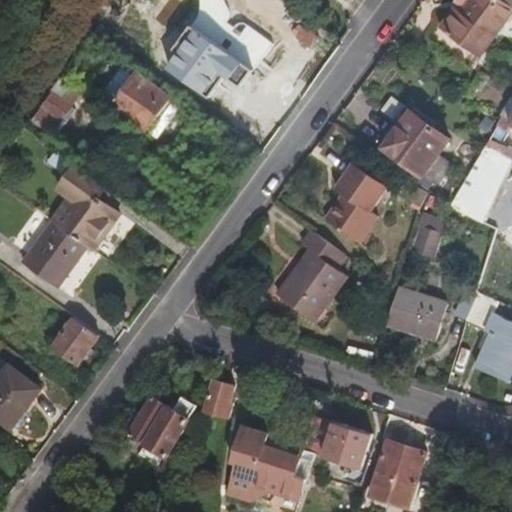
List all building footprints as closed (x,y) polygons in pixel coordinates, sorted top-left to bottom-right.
[(481,58),(511,16),(511,7),(502,0),(455,0),(451,6),(456,10),(442,29),(481,58)] [(251,69),(281,29),(243,1),(214,42),(240,62),(251,69)] [(214,97),(240,62),(214,42),(193,26),(167,62),(214,97)] [(125,88),(137,72),(125,65),(114,79),(125,88)] [(145,130),(170,97),(137,72),(125,88),(114,79),(112,78),(99,96),(145,130)] [(62,120),(84,91),(65,77),(42,106),(62,120)] [(248,118),(225,101),(215,115),(238,132),(248,118)] [(63,121),(62,120),(43,107),(33,120),(53,135),(63,121)] [(413,110),(386,148),(419,172),(426,176),(434,182),(437,185),(452,163),(441,155),(452,139),(413,110)] [(485,133),(494,122),(485,115),(476,126),(485,133)] [(511,152),(489,140),(486,145),(511,159),(511,152)] [(507,175),(511,164),(511,159),(486,145),(478,160),(507,175)] [(485,225),(507,175),(478,160),(450,208),(485,225)] [(120,215),(104,203),(113,191),(77,164),(66,178),(78,187),(52,220),(55,222),(90,248),(94,251),(120,215)] [(377,220),(369,214),(386,191),(354,167),(335,190),(344,197),(325,221),(359,246),(377,220)] [(426,176),(419,172),(414,180),(429,190),(434,182),(426,176)] [(423,214),(430,194),(419,186),(410,192),(422,217),(423,214)] [(438,200),(431,195),(427,205),(435,209),(438,200)] [(422,217),(412,248),(437,256),(444,234),(443,233),(447,221),(423,214),(422,217)] [(90,248),(55,222),(25,262),(56,285),(76,259),(80,262),(90,248)] [(313,325),(346,280),(335,271),(346,257),(310,231),(299,246),(308,253),(276,296),(313,325)] [(453,277),(478,285),(489,251),(464,243),(453,277)] [(438,342),(449,307),(398,291),(398,293),(387,327),(438,342)] [(468,319),(475,296),(466,291),(456,314),(468,319)] [(510,385),(511,381),(511,324),(508,324),(495,314),(498,305),(475,294),(475,296),(468,319),(466,324),(491,336),(476,371),(510,385)] [(81,366),(102,335),(75,316),(53,347),(81,366)] [(27,410),(42,389),(9,365),(0,376),(0,422),(12,431),(15,426),(27,410)] [(222,419),(232,388),(212,381),(202,413),(222,419)] [(143,446),(168,409),(166,407),(152,398),(127,436),(143,446)] [(164,459),(196,407),(181,398),(173,412),(168,409),(143,446),(164,459)] [(27,410),(15,426),(21,430),(32,414),(27,410)] [(311,456),(323,421),(311,417),(301,448),(242,428),(229,465),(234,467),(225,498),(247,504),(270,492),(297,501),(311,456)] [(359,472),(370,436),(323,421),(311,456),(359,472)] [(408,510),(426,454),(387,440),(368,498),(408,510)]
